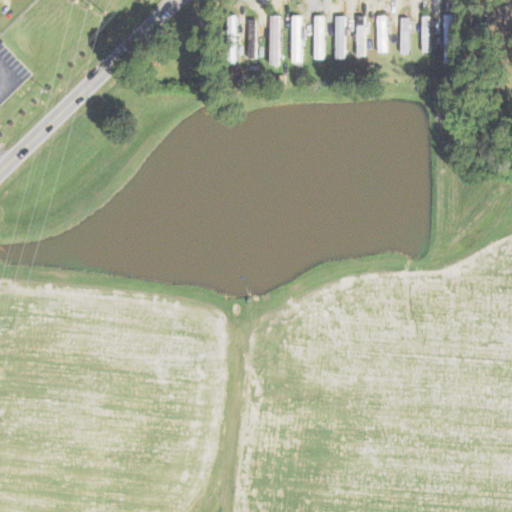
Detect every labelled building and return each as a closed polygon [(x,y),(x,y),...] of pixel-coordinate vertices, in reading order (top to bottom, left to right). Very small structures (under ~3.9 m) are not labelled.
[(273,64),(282,64),(282,14),(272,15),(273,64)] [(457,54),(456,14),(446,14),(446,54),(457,54)] [(295,62),(305,61),(304,15),(295,15),(295,62)] [(317,15),(317,58),(326,58),(326,15),(317,15)] [(347,15),(338,15),(338,57),(347,57),(347,15)] [(360,54),(368,54),(367,15),(359,15),(360,54)] [(389,50),(388,15),(380,15),(381,50),(389,50)] [(232,38),(239,38),(238,16),(230,16),(232,38)] [(432,51),(432,16),(424,17),(425,52),(432,51)] [(403,53),(410,53),(411,17),(403,17),(403,53)] [(259,19),(251,19),(250,57),(258,57),(259,19)]
